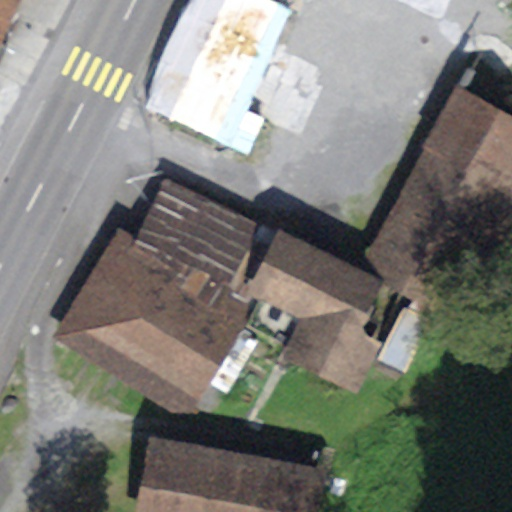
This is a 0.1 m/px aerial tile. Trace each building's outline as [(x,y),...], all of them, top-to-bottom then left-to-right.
[(0,0),(0,28),(12,0),(0,0)] [(317,0),(205,0),(151,107),(241,152),(317,0)] [(511,0),(478,0),(451,22),(475,51),(511,20),(511,0)] [(511,149),(511,138),(447,109),(399,214),(468,245),(511,149)] [(284,239),(159,174),(81,319),(206,386),(260,288),(284,239)] [(390,290),(284,239),(260,288),(314,314),(295,352),(348,378),(390,290)] [(300,511),(311,461),(158,430),(142,511),(146,511),(300,511)]
